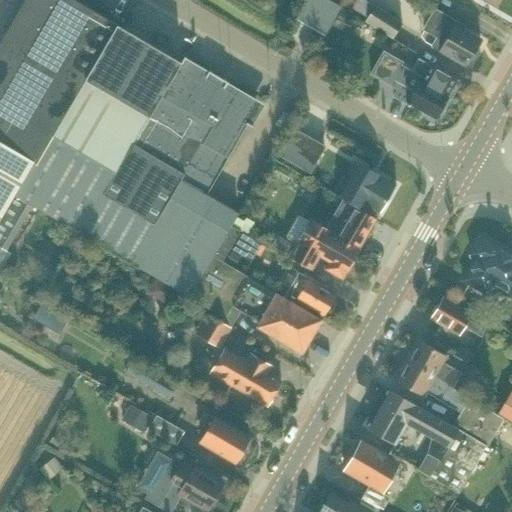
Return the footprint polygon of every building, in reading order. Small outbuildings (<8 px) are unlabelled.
[(191,292),(230,224),(235,216),(204,198),(256,107),(75,0),(25,0),(0,43),(0,219),(16,193),(18,194),(35,203),(36,201),(191,292)] [(328,0),(305,0),(295,19),(324,35),(340,7),(328,0)] [(357,0),(353,7),(366,16),(373,5),(366,0),(357,0)] [(366,21),(393,38),(403,22),(376,5),(366,21)] [(436,37),(432,45),(467,65),(481,40),(463,31),(466,26),(435,9),(423,29),(436,37)] [(458,80),(419,58),(412,70),(402,64),(404,61),(384,50),(371,74),(398,89),(394,96),(407,104),(408,103),(436,118),(447,98),(448,98),(458,80)] [(311,153),(302,168),(311,173),(325,148),(317,143),(311,153)] [(354,161),(335,194),(344,200),(349,202),(377,219),(397,185),(354,161)] [(8,250),(35,203),(18,194),(0,225),(0,274),(12,253),(8,250)] [(330,224),(328,228),(333,231),(337,233),(361,247),(377,219),(349,202),(344,200),(337,212),(330,224)] [(300,215),(287,236),(298,243),(290,256),(297,260),(312,270),(320,257),(329,262),(326,268),(343,278),(349,267),(351,268),(356,260),(354,258),(360,249),(361,247),(337,233),(333,231),(328,228),(312,219),(310,221),(300,215)] [(238,217),(233,225),(247,234),(255,222),(247,217),(244,221),(238,217)] [(284,298),(276,293),(223,261),(241,231),(230,224),(191,292),(188,296),(224,318),(223,321),(231,326),(241,311),(259,321),(257,326),(302,353),(321,320),(294,304),(295,303),(284,297),(284,298)] [(243,232),(233,250),(252,261),(262,243),(243,232)] [(277,235),(272,245),(285,253),(291,244),(277,235)] [(493,288),(511,298),(511,255),(498,247),(497,244),(485,237),(478,238),(471,251),(472,257),(475,259),(463,280),(488,295),(493,288)] [(232,251),(226,261),(235,267),(241,256),(232,251)] [(335,296),(323,288),(325,284),(310,276),(309,278),(299,272),(284,297),(295,303),(296,300),(324,315),(335,296)] [(442,298),(431,317),(459,333),(463,326),(481,336),(490,321),(472,311),(470,314),(442,298)] [(41,304),(34,316),(63,332),(70,320),(41,304)] [(231,326),(223,321),(222,322),(208,314),(196,334),(220,348),(232,328),(231,327),(231,326)] [(446,384),(451,387),(459,373),(442,362),(445,356),(418,340),(406,360),(447,383),(446,384)] [(461,347),(456,356),(469,363),(474,354),(461,347)] [(277,396),(275,393),(282,381),(224,348),(210,372),(268,406),(269,404),(273,404),(277,396)] [(133,360),(126,372),(170,398),(177,386),(133,360)] [(503,418),(451,387),(446,384),(447,383),(406,360),(395,379),(422,395),(429,385),(464,405),(453,424),(452,426),(486,446),(503,418)] [(452,426),(453,424),(391,390),(368,428),(394,444),(409,419),(431,432),(428,447),(443,456),(431,477),(459,493),(486,446),(452,426)] [(511,391),(499,413),(511,420),(511,391)] [(153,417),(131,403),(121,419),(143,433),(153,417)] [(250,436),(215,416),(214,417),(204,411),(197,422),(207,429),(200,441),(235,462),(236,460),(241,459),(244,453),(243,449),(250,436)] [(177,443),(185,429),(158,414),(150,428),(177,443)] [(351,456),(343,471),(368,485),(360,500),(377,510),(386,494),(383,492),(384,490),(391,494),(406,467),(403,465),(360,441),(357,440),(348,455),(351,456)] [(193,470),(190,474),(177,467),(176,469),(172,466),(171,462),(156,453),(136,488),(147,494),(144,499),(167,511),(175,511),(184,497),(209,511),(223,487),(193,470)] [(39,468),(47,477),(62,465),(55,456),(39,468)] [(372,511),(350,499),(348,503),(330,493),(319,511),(372,511)]
